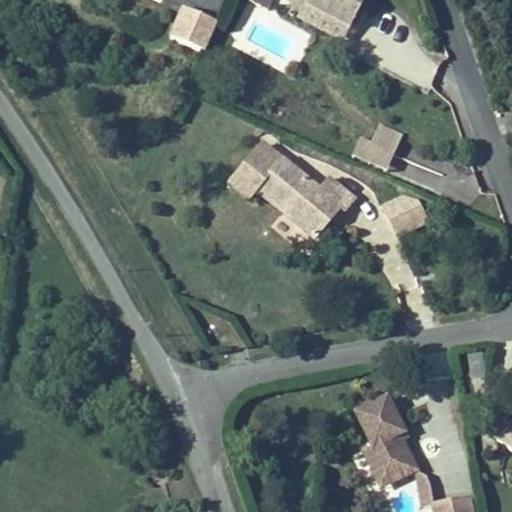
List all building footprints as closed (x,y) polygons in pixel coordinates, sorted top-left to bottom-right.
[(266,0),(262,8),(269,11),(274,0),(266,0)] [(311,0),(305,13),(351,35),(368,0),(311,0)] [(351,35),(305,13),(299,25),(345,48),(351,35)] [(204,60),(217,29),(183,14),(169,44),(204,60)] [(353,161),(387,176),(403,139),(380,129),(371,148),(361,144),(353,161)] [(258,200),(315,250),(358,201),(332,178),(321,192),(267,146),(227,191),(250,210),(258,200)] [(401,200),(382,209),(395,237),(424,223),(415,204),(401,200)] [(389,405),(356,422),(373,454),(364,459),(374,478),(383,474),(391,489),(418,476),(405,451),(401,443),(407,440),(389,405)] [(498,447),(511,457),(511,428),(498,447)] [(401,443),(405,451),(411,448),(407,440),(401,443)] [(383,474),(374,478),(382,494),(391,489),(383,474)]
